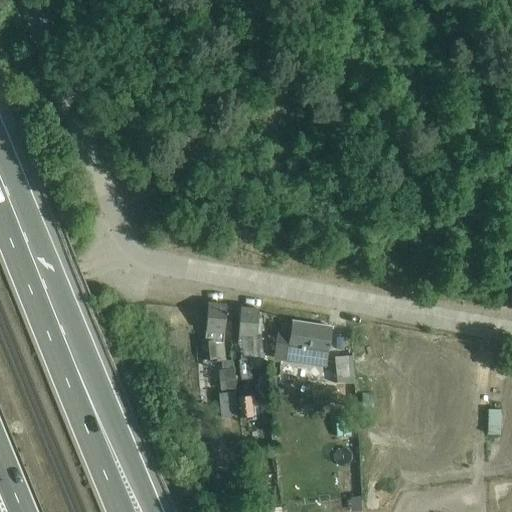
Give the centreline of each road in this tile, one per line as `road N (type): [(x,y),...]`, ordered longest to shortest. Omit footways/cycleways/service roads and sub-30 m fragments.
road 1 (unclassified): [(20,0),(131,254),(511,337)]
road 2 (motorway): [(159,511),(57,295),(25,280)]
road 3 (motorway): [(121,511),(25,280)]
